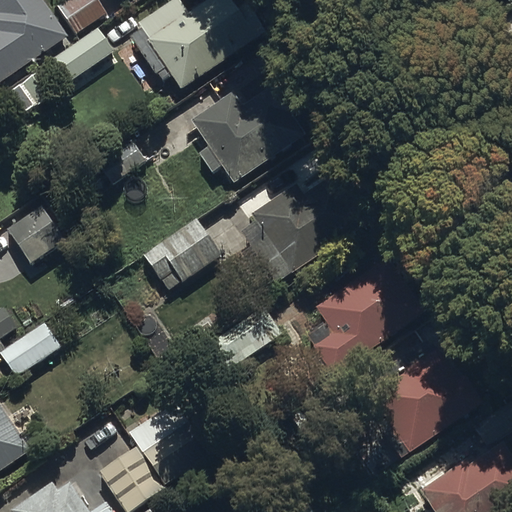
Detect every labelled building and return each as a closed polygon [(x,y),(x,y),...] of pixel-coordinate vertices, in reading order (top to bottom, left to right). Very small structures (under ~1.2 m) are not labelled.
[(43,0),(0,0),(0,19),(3,24),(0,25),(0,84),(69,35),(43,0)] [(98,0),(68,0),(59,7),(76,33),(107,13),(98,0)] [(177,0),(173,0),(137,23),(180,89),(255,41),(228,0),(207,0),(186,14),(177,0)] [(122,65),(98,31),(11,94),(26,114),(81,74),(91,87),(122,65)] [(233,98),(193,124),(234,186),(311,134),(278,85),(240,109),(233,98)] [(112,185),(146,165),(132,142),(98,163),(112,185)] [(295,187),(254,215),(292,272),(362,225),(332,179),(303,199),(295,187)] [(32,215),(8,233),(33,268),(58,250),(32,215)] [(193,222),(144,258),(169,292),(218,257),(193,222)] [(389,260),(317,311),(335,335),(314,350),(332,375),(424,311),(389,260)] [(0,343),(18,332),(3,308),(0,309),(0,343)] [(265,309),(217,341),(237,370),(285,338),(265,309)] [(47,326),(43,328),(0,356),(0,359),(15,382),(63,351),(47,326)] [(489,402),(449,341),(362,398),(402,459),(489,402)] [(0,471),(30,452),(0,406),(0,471)] [(194,418),(143,453),(167,487),(218,453),(194,418)] [(511,448),(506,439),(419,496),(429,511),(510,511),(511,511),(511,448)] [(90,511),(71,481),(20,511),(90,511)]
